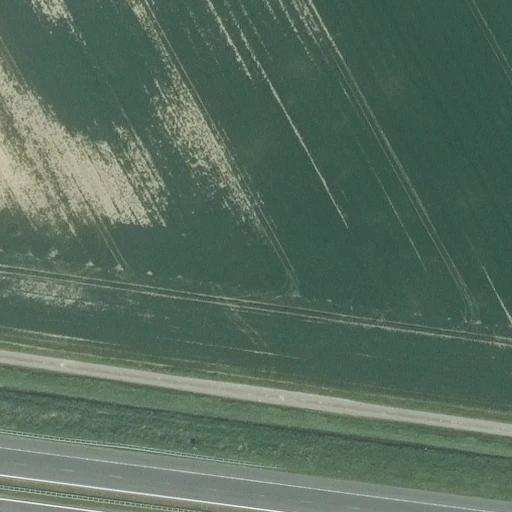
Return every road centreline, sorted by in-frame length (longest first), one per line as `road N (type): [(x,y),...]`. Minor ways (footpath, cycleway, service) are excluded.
road 1 (unclassified): [(0,359),(511,432)]
road 2 (motorway): [(391,511),(0,459)]
